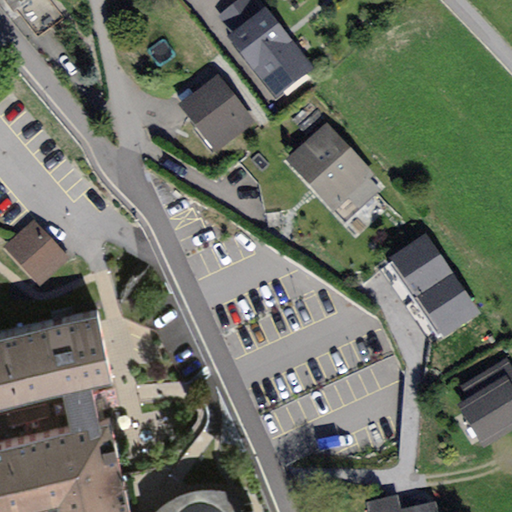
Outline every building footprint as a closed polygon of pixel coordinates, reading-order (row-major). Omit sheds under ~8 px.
[(0,0),(0,7),(5,14),(25,0),(0,0)] [(271,0),(221,0),(275,67),(306,43),(271,0)] [(210,76),(167,108),(202,152),(244,120),(210,76)] [(321,126),(279,163),(334,227),(377,190),(321,126)] [(26,221),(0,245),(0,252),(32,286),(61,258),(26,221)] [(441,338),(481,312),(427,232),(387,259),(441,338)] [(130,511),(111,415),(87,420),(79,387),(114,378),(98,311),(0,331),(0,407),(45,397),(53,428),(0,439),(0,511),(29,511),(39,510),(39,511),(130,511)] [(511,371),(504,360),(447,392),(456,407),(449,410),(473,454),(511,431),(511,371)] [(142,511),(260,511),(257,503),(247,503),(243,504),(238,505),(235,498),(229,491),(218,487),(192,487),(174,492),(153,502),(142,511)] [(394,499),(358,505),(359,511),(433,511),(432,506),(396,511),(394,499)]
